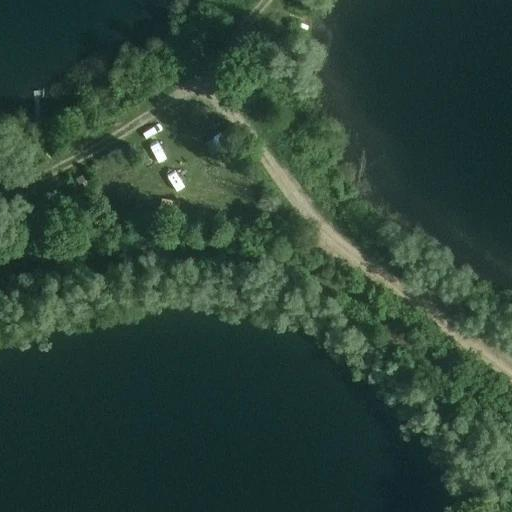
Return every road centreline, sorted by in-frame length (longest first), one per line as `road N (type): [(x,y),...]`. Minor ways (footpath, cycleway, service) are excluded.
road 1 (track): [(511,373),(306,210),(214,84),(219,55),(267,0)]
road 2 (track): [(214,84),(57,170),(0,179)]
